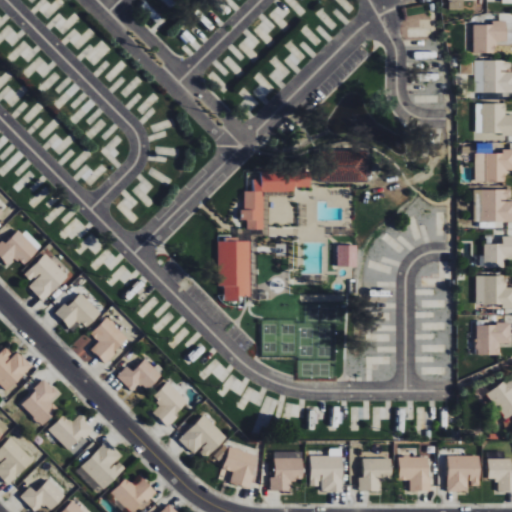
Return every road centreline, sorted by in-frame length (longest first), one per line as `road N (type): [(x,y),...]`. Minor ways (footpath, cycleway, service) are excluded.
road 1 (residential): [(0,119),(257,376),(306,391),(452,392)]
road 2 (residential): [(178,84),(262,0),(372,7),(396,51),(396,93),(405,112),(443,122)]
road 3 (residential): [(232,511),(196,495),(0,297)]
road 4 (residential): [(5,0),(137,136),(134,165),(90,210)]
road 5 (residential): [(240,145),(361,26),(398,8)]
road 6 (residential): [(240,145),(97,0)]
road 7 (residential): [(405,392),(409,266),(446,253)]
road 8 (residential): [(240,145),(132,253)]
